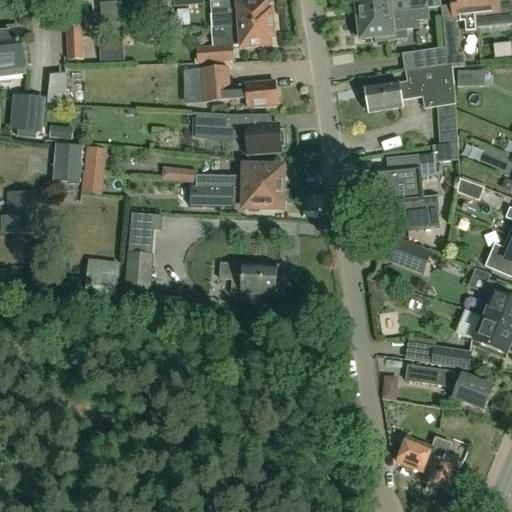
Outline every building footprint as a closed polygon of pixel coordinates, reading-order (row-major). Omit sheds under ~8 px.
[(204,6),(203,0),(160,0),(161,5),(173,4),(173,8),(204,6)] [(214,29),(271,24),(270,13),(266,13),(265,5),(250,6),(249,0),(212,3),(214,29)] [(440,8),(441,7),(439,0),(352,0),(353,8),(357,8),(358,17),(391,14),(391,13),(428,9),(440,8)] [(477,33),(477,28),(476,28),(473,0),(449,0),(451,6),(441,7),(440,8),(443,36),(443,47),(444,47),(445,49),(444,50),(445,67),(451,66),(452,68),(465,68),(463,55),(458,55),(455,22),(463,22),(464,34),(477,33)] [(473,0),(476,28),(477,28),(511,24),(511,7),(511,0),(502,0),(498,0),(473,0)] [(429,22),(428,9),(391,13),(391,14),(358,17),(359,29),(355,29),(356,38),(360,37),(361,40),(376,39),(376,43),(394,42),(393,33),(420,30),(419,23),(429,22)] [(271,24),(214,29),(211,29),(213,47),(196,49),(197,66),(234,64),(233,47),(268,44),(268,37),(272,37),(271,24)] [(0,78),(26,76),(20,28),(15,29),(14,26),(0,28),(0,78)] [(67,63),(82,61),(81,28),(66,29),(67,63)] [(405,74),(419,71),(445,67),(444,50),(402,55),(405,74)] [(131,67),(130,52),(105,53),(106,67),(131,67)] [(450,69),(452,68),(451,66),(445,67),(419,71),(421,83),(424,98),(421,99),(424,110),(455,104),(450,69)] [(203,105),(246,101),(247,109),(277,106),(275,82),(229,86),(228,68),(201,70),(203,105)] [(402,103),(421,99),(424,98),(421,83),(419,71),(405,74),(407,85),(398,87),(398,82),(365,89),(369,115),(402,108),(402,103)] [(457,89),(484,88),(483,72),(457,73),(457,89)] [(71,103),(72,79),(56,79),(55,102),(71,103)] [(348,100),(364,96),(360,81),(344,85),(348,100)] [(41,134),(45,100),(14,97),(10,131),(41,134)] [(279,126),(253,127),(253,116),(234,117),(214,116),(213,141),(235,142),(235,140),(247,139),(248,155),(280,153),(280,148),(284,148),(283,131),(279,131),(279,126)] [(457,145),(456,133),(438,135),(439,147),(457,145)] [(458,162),(457,145),(439,147),(432,148),(433,156),(387,160),(388,171),(374,173),(377,207),(386,206),(388,219),(405,218),(407,232),(440,228),(438,215),(439,214),(438,197),(424,199),(422,178),(436,177),(434,165),(458,162)] [(79,184),(82,148),(55,146),(52,182),(79,184)] [(106,151),(86,149),(83,172),(103,174),(106,151)] [(206,188),(282,189),(282,169),(246,169),(245,178),(197,177),(197,171),(162,168),(161,180),(197,184),(206,185),(206,188)] [(102,185),(103,174),(83,172),(81,194),(97,196),(98,185),(102,185)] [(428,178),(429,197),(442,196),(441,178),(428,178)] [(459,180),(457,194),(479,203),(484,189),(459,180)] [(281,209),(282,189),(206,188),(206,185),(197,184),(197,198),(245,199),(245,209),(281,209)] [(35,234),(35,194),(8,194),(8,218),(2,218),(2,235),(35,234)] [(221,225),(221,209),(203,209),(202,224),(221,225)] [(511,237),(509,236),(503,249),(494,246),(485,268),(511,279),(511,237)] [(424,270),(431,253),(398,239),(391,256),(424,270)] [(154,255),(155,244),(129,242),(128,252),(125,290),(149,293),(153,255),(154,255)] [(115,298),(119,263),(88,260),(84,295),(115,298)] [(194,260),(175,262),(177,278),(195,277),(194,260)] [(275,293),(279,290),(280,284),(276,281),(277,267),(221,264),(220,280),(232,280),(231,292),(275,294),(275,293)] [(480,318),(511,330),(511,301),(505,299),(509,290),(488,281),(482,297),(484,301),(487,303),(480,318)] [(511,344),(511,342),(511,330),(480,318),(471,341),(507,356),(508,353),(511,354),(511,344)] [(469,372),(472,353),(435,348),(436,342),(411,338),(408,361),(431,365),(431,366),(469,372)] [(461,378),(447,372),(406,366),(404,381),(441,387),(455,392),(452,400),(483,412),(493,388),(463,375),(461,378)] [(397,380),(385,379),(383,399),(395,401),(397,380)] [(447,457),(451,445),(435,439),(432,449),(407,440),(397,463),(429,476),(426,484),(449,493),(454,479),(456,480),(463,463),(447,457)]
